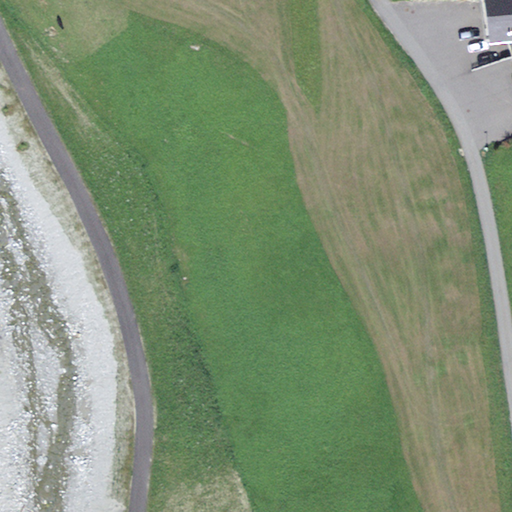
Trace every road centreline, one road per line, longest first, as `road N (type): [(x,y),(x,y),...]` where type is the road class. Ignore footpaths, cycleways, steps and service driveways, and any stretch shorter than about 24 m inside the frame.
road 1 (unclassified): [(0,36),(92,219),(127,322),(144,420),(137,511)]
road 2 (residential): [(380,0),(464,126),(511,372)]
